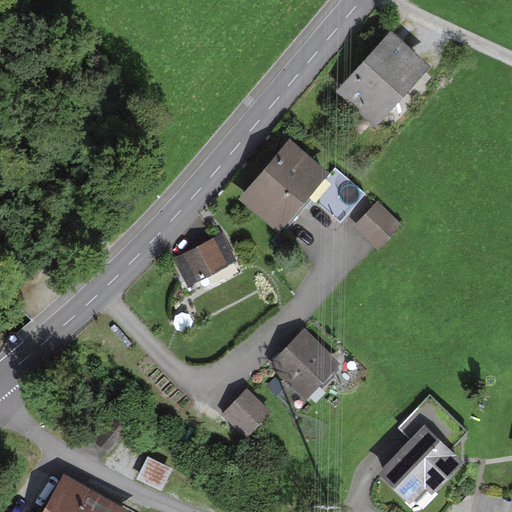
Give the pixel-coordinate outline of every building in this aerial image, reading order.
[(437,62),(395,25),(339,88),(380,125),(437,62)] [(331,166),(292,134),(241,196),(280,227),(331,166)] [(403,220),(379,199),(355,226),(379,248),(403,220)] [(238,260),(224,231),(174,255),(188,284),(238,260)] [(341,362),(304,326),(269,361),(307,397),(341,362)] [(246,386),(225,409),(250,431),(270,409),(246,386)] [(432,421),(382,466),(416,504),(466,458),(432,421)] [(146,511),(61,470),(40,511),(146,511)]
